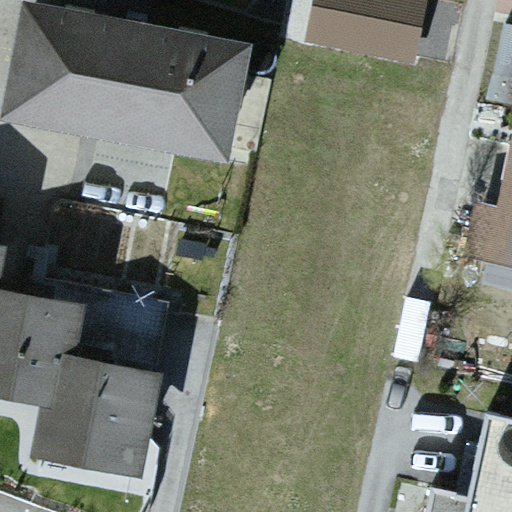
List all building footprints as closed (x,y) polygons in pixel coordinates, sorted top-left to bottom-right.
[(13,0),(0,70),(0,85),(230,128),(252,9),(205,0),(13,0)] [(312,0),(308,35),(421,50),(427,0),(312,0)] [(511,152),(493,244),(511,247),(511,152)] [(17,242),(0,238),(0,288),(7,290),(17,242)] [(7,290),(0,288),(0,394),(44,405),(54,407),(65,356),(80,360),(90,306),(7,290)] [(80,360),(65,356),(54,407),(44,405),(34,452),(142,476),(164,378),(80,360)] [(511,511),(511,408),(492,404),(474,484),(439,477),(430,511),(511,511)]
